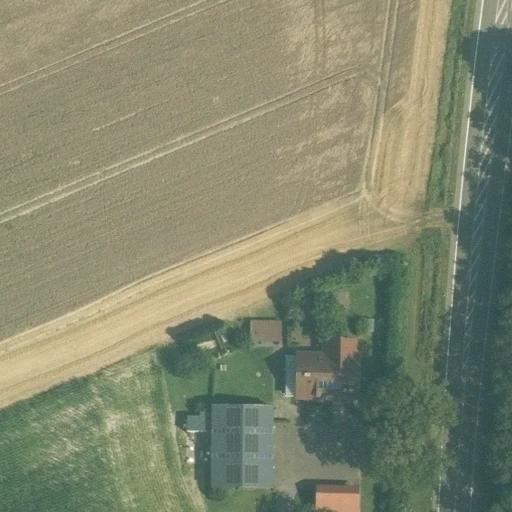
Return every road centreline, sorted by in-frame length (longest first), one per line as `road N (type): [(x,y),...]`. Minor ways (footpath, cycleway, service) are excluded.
road 1 (secondary): [(504,0),(455,511)]
road 2 (unknown): [(459,446),(297,448)]
